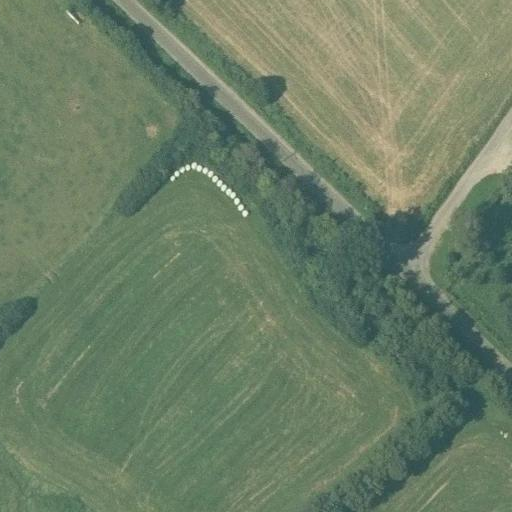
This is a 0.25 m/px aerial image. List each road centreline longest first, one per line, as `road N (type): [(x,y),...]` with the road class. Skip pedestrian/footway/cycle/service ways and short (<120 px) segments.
road 1 (residential): [(406,269),(120,0)]
road 2 (unclassified): [(406,269),(511,130)]
road 3 (residential): [(511,370),(406,269)]
